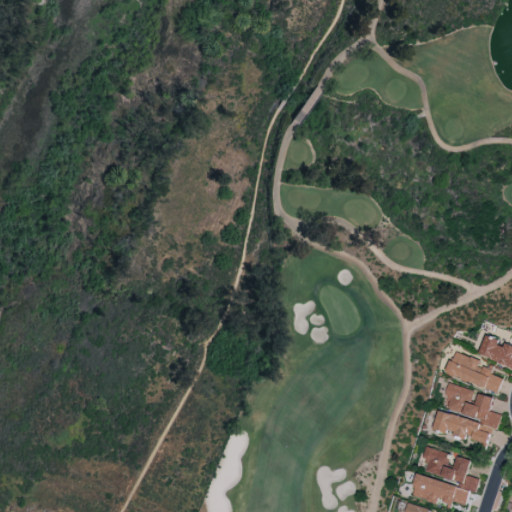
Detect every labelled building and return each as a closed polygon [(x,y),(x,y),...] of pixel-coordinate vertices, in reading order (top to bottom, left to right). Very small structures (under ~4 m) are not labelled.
[(479,356),(511,367),(511,345),(500,342),(500,339),(487,334),(479,356)] [(498,392),(503,378),(491,374),(492,370),(478,365),(480,360),(455,351),(447,373),(498,392)] [(439,409),(434,430),(447,433),(448,429),(464,433),(463,437),(488,443),(492,427),(498,429),(501,414),(490,411),(493,397),(475,393),(476,390),(448,383),(445,396),(450,397),(447,411),(439,409)] [(417,475),(412,496),(437,502),(437,500),(452,503),(453,501),(466,504),(469,491),(476,492),(479,478),(467,475),(471,459),(456,456),(454,467),(446,465),(449,452),(426,446),(423,458),(429,460),(426,472),(463,481),(462,485),(417,475)] [(428,511),(429,508),(408,503),(405,511),(428,511)]
